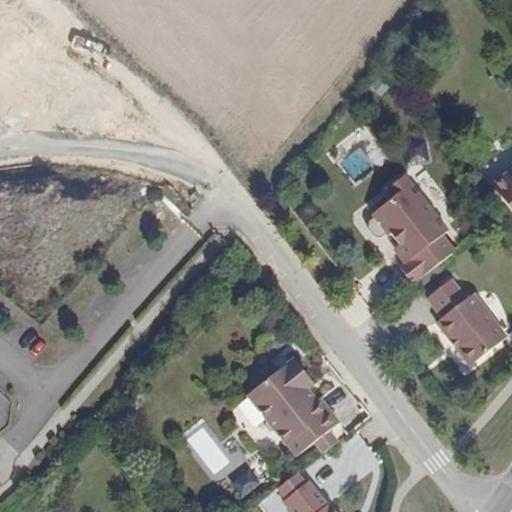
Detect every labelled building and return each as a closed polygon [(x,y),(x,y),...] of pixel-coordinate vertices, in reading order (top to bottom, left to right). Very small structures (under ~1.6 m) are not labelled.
[(511,168),(484,188),(511,227),(511,168)] [(392,272),(405,290),(459,251),(404,176),(378,194),(383,201),(363,216),(390,252),(400,266),(392,272)] [(431,325),(465,371),(503,343),(468,296),(460,301),(447,284),(423,302),(437,320),(431,325)] [(310,389),(289,363),(242,400),(291,462),(310,448),(324,436),(334,429),(306,393),(310,389)] [(214,475),(231,462),(198,422),(181,435),(214,475)] [(324,436),(310,448),(320,460),(334,449),(324,436)] [(250,474),(233,484),(241,497),(258,487),(250,474)] [(328,511),(306,483),(278,505),(283,511),(328,511)]
